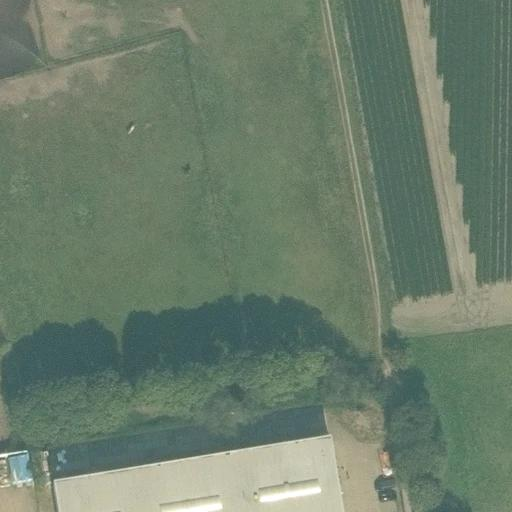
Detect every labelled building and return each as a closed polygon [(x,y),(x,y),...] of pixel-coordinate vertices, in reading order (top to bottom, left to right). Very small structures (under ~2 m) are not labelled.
[(407,364),(413,403),(484,393),(478,353),(407,364)] [(490,432),(484,393),(413,403),(419,443),(490,432)] [(496,472),(490,432),(419,443),(425,482),(496,472)] [(54,491),(57,511),(341,511),(330,446),(54,491)] [(497,511),(502,511),(496,472),(425,482),(429,511),(497,511)]
